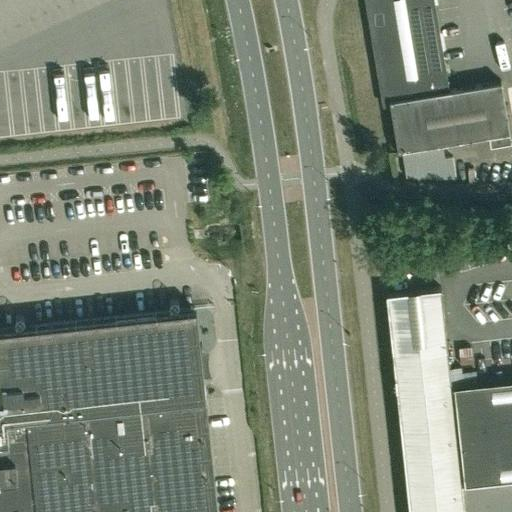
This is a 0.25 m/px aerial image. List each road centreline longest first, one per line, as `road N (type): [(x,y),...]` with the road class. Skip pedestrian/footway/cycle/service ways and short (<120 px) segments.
road 1 (primary): [(237,0),(272,184),(306,511)]
road 2 (primary): [(350,511),(286,0)]
road 3 (unknown): [(0,248),(178,231)]
